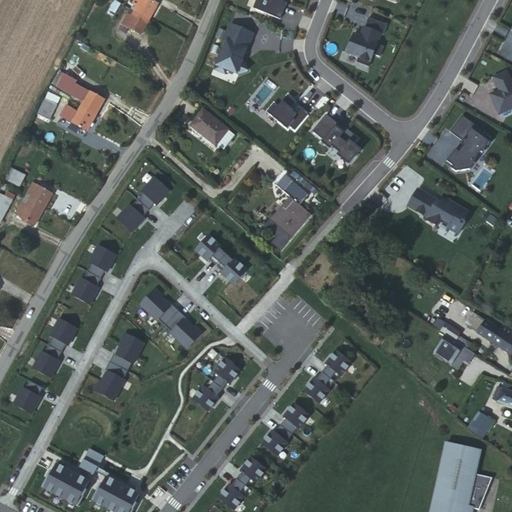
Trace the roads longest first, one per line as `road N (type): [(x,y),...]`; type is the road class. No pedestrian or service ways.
road 1 (tertiary): [(212,0),(173,93),(72,237),(0,372)]
road 2 (residential): [(4,511),(144,253)]
road 3 (residential): [(407,141),(315,63),(310,46),(327,0)]
road 4 (residential): [(144,253),(279,372)]
road 5 (residential): [(168,511),(279,372)]
road 6 (residential): [(489,0),(407,141)]
